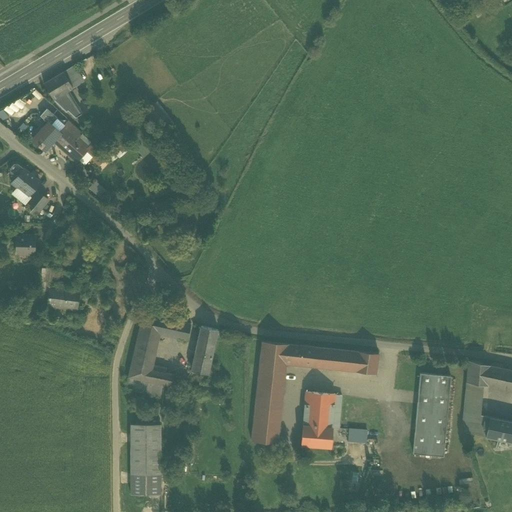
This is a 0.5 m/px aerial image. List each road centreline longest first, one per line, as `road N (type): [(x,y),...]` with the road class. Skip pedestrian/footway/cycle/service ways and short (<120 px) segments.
road 1 (unclassified): [(154,266),(225,324),(511,358)]
road 2 (unclassified): [(154,266),(117,352),(117,511)]
road 3 (unclassified): [(0,131),(120,228),(154,266)]
road 4 (tertiary): [(151,0),(0,89)]
